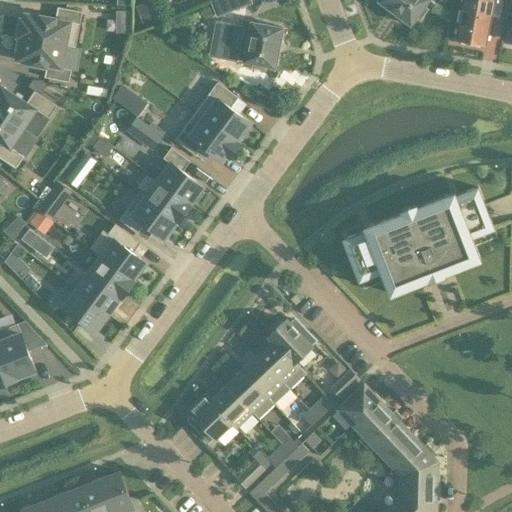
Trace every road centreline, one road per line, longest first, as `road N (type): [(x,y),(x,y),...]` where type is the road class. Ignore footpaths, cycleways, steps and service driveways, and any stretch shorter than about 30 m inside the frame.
road 1 (residential): [(455,511),(456,453),(386,375),(370,344),(236,210)]
road 2 (residential): [(110,389),(236,210)]
road 3 (residential): [(236,210),(351,66)]
road 4 (residential): [(110,389),(225,511)]
road 5 (residential): [(351,66),(511,96)]
